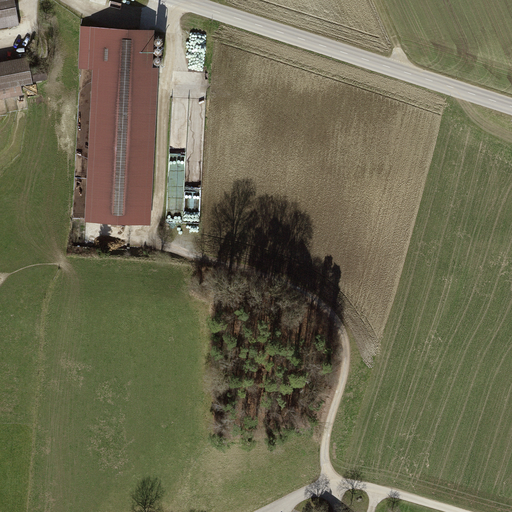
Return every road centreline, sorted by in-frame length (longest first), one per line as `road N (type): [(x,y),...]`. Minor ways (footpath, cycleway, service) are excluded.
road 1 (track): [(328,481),(327,423),(345,354),(336,319),(263,275),(163,245),(157,232),(176,0)]
road 2 (tertiary): [(511,106),(185,0)]
